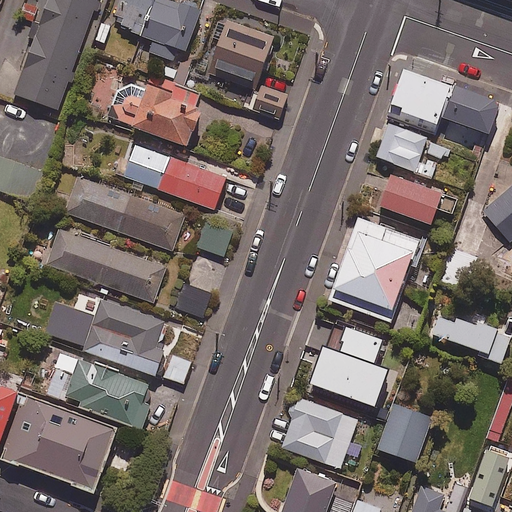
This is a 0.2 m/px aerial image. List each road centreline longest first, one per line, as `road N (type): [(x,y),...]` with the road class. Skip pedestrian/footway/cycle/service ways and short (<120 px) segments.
road 1 (tertiary): [(387,0),(200,511)]
road 2 (residential): [(511,46),(387,0)]
